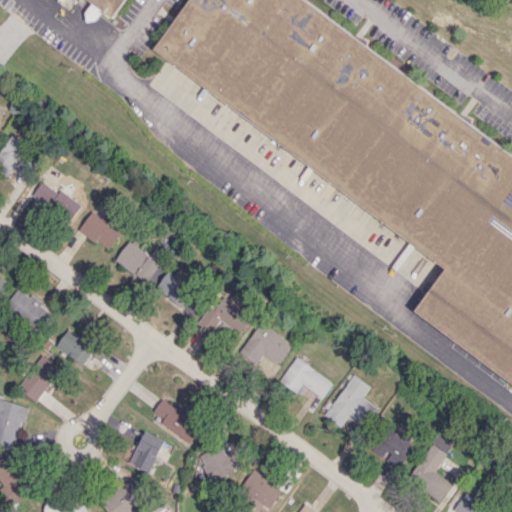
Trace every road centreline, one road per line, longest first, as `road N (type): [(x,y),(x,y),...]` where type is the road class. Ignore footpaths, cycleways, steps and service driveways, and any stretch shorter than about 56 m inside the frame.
road 1 (residential): [(382,511),(0,223)]
road 2 (residential): [(157,339),(89,426),(76,422),(64,431),(66,451),(87,453),(96,440),(89,426)]
